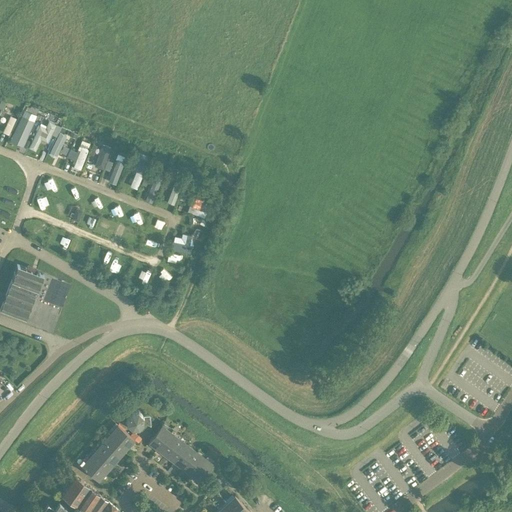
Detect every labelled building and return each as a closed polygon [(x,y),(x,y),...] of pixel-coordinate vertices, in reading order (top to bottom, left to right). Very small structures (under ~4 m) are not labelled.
[(12,140),(25,145),(37,112),(23,107),(12,140)] [(10,133),(16,116),(10,114),(4,131),(10,133)] [(29,146),(36,149),(41,139),(48,142),(52,133),(57,135),(62,125),(49,119),(47,124),(40,121),(29,146)] [(56,155),(63,139),(57,136),(50,153),(56,155)] [(103,168),(111,147),(103,144),(95,165),(103,168)] [(57,153),(64,157),(69,149),(62,145),(57,153)] [(68,155),(75,158),(70,171),(78,175),(87,153),(71,147),(68,155)] [(117,182),(127,155),(120,152),(109,180),(117,182)] [(133,168),(137,169),(132,184),(140,187),(149,158),(137,154),(133,168)] [(156,174),(146,199),(153,202),(164,177),(156,174)] [(48,182),(51,190),(59,186),(56,178),(48,182)] [(168,201),(176,203),(183,183),(175,181),(168,201)] [(76,185),(68,189),(71,196),(79,192),(76,185)] [(96,193),(87,195),(89,204),(98,202),(96,193)] [(193,197),(189,211),(207,215),(210,201),(193,197)] [(79,220),(84,208),(78,206),(73,217),(79,220)] [(88,215),(87,225),(93,226),(95,216),(88,215)] [(107,227),(110,220),(104,218),(101,225),(107,227)] [(187,227),(179,226),(178,247),(186,247),(187,227)] [(126,238),(136,242),(140,233),(130,229),(126,238)] [(146,237),(144,245),(155,248),(157,240),(146,237)] [(11,279),(0,308),(0,309),(26,319),(38,289),(43,274),(17,264),(11,279)] [(131,411),(127,416),(127,422),(131,427),(138,427),(143,422),(143,421),(149,424),(150,425),(151,424),(150,424),(149,414),(141,414),(138,411),(131,411)] [(156,448),(170,430),(161,423),(147,441),(156,448)] [(110,432),(127,447),(134,439),(117,424),(110,432)] [(170,430),(156,448),(165,455),(179,436),(170,430)] [(110,432),(103,440),(120,455),(127,447),(110,432)] [(187,443),(179,436),(165,455),(174,461),(187,443)] [(120,455),(103,440),(96,448),(113,463),(120,455)] [(196,450),(187,443),(174,461),(182,468),(196,450)] [(96,448),(88,456),(106,471),(113,463),(96,448)] [(196,450),(182,468),(191,474),(205,456),(196,450)] [(106,471),(88,456),(81,464),(98,480),(106,471)] [(205,456),(191,474),(200,481),(213,463),(205,456)] [(76,504),(90,486),(73,473),(60,493),(76,504)] [(99,493),(90,486),(76,504),(76,505),(77,505),(78,504),(86,510),(99,493)] [(99,493),(86,510),(85,511),(86,511),(89,509),(92,511),(99,511),(102,508),(109,500),(99,493)] [(234,494),(226,502),(235,511),(248,511),(249,511),(234,494)] [(102,508),(99,511),(115,511),(118,508),(109,500),(102,508)] [(64,511),(68,508),(59,501),(55,508),(53,506),(48,503),(42,511),(43,511),(64,511)] [(235,511),(226,502),(218,509),(220,511),(235,511)]
